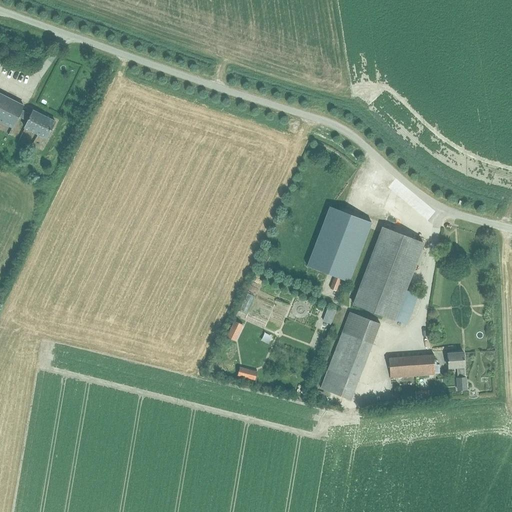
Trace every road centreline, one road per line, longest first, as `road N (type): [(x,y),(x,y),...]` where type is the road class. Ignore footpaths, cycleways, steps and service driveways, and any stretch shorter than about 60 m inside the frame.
road 1 (unclassified): [(511,229),(428,199),(331,124),(0,10)]
road 2 (track): [(510,229),(508,406)]
